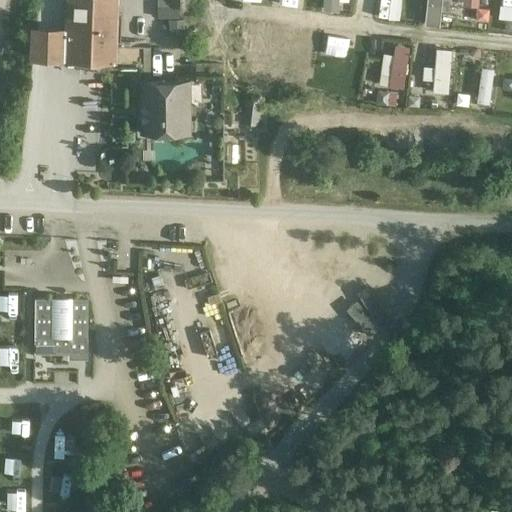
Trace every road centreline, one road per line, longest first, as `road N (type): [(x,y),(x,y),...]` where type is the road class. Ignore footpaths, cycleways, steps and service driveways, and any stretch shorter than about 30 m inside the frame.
road 1 (unclassified): [(0,200),(424,221)]
road 2 (unclassified): [(424,221),(412,292),(379,348),(220,511)]
